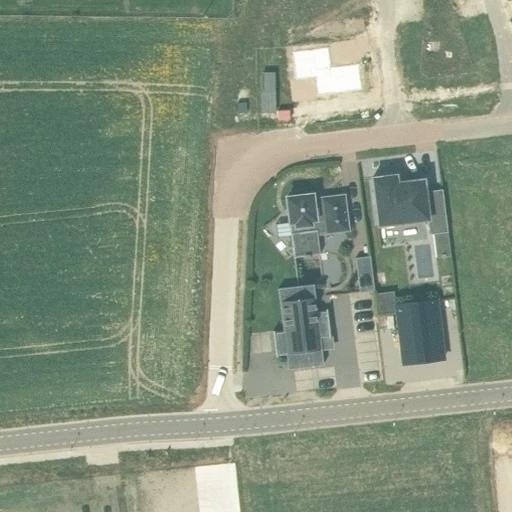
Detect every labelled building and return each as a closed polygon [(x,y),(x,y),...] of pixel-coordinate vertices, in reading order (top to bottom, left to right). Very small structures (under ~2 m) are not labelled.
[(307,0),(307,5),(359,9),(359,5),(364,5),(364,0),(307,0)] [(307,5),(305,38),(335,40),(335,31),(357,33),(359,9),(307,5)] [(266,44),(264,63),(282,61),(280,45),(266,44)] [(328,47),(293,51),(295,69),(296,79),(316,77),(318,94),(318,95),(362,89),(359,63),(340,66),(331,67),(328,47)] [(396,174),(372,177),(378,226),(428,220),(430,234),(448,232),(442,189),(425,191),(424,179),(397,182),(396,174)] [(290,223),(276,225),(278,237),(292,235),(294,257),(305,256),(305,258),(310,257),(309,255),(320,254),(317,232),(327,230),(327,232),(348,229),(343,196),(323,198),(323,202),(313,203),(313,197),(312,194),(306,195),(306,190),(292,191),(293,196),(287,197),(290,223)] [(370,256),(355,258),(359,292),(374,290),(370,256)] [(286,353),(288,369),(323,364),(320,338),(329,336),(329,338),(331,338),(327,309),(326,309),(326,311),(317,312),(313,284),(278,288),(283,332),(274,333),(274,331),(273,331),(276,356),(277,356),(277,354),(286,353)] [(396,304),(404,364),(443,359),(436,299),(396,304)] [(452,511),(446,447),(364,456),(370,511),(452,511)] [(370,511),(364,456),(283,464),(287,511),(370,511)]
